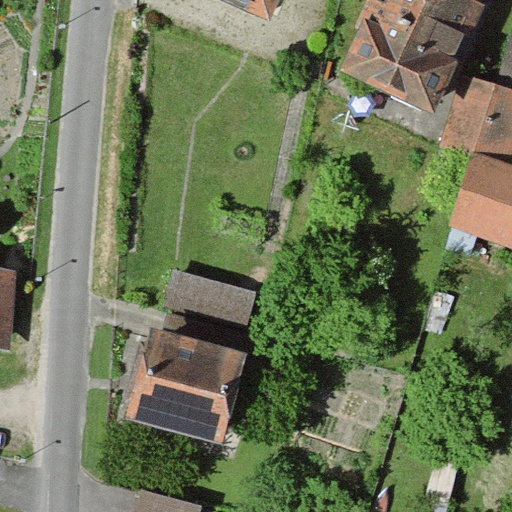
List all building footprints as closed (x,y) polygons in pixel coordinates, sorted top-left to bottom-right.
[(277,0),(223,0),(267,21),(277,0)] [(470,2),(465,0),(370,0),(355,35),(367,40),(351,77),(433,112),(462,46),(452,42),(470,2)] [(511,181),(511,34),(493,88),(472,153),(448,227),(511,248),(511,183),(511,181)] [(472,153),(493,88),(468,80),(447,144),(472,153)] [(165,298),(220,310),(228,273),(174,261),(165,298)] [(11,272),(0,269),(0,343),(8,344),(11,272)] [(267,340),(168,317),(164,333),(151,329),(130,420),(222,442),(241,360),(261,365),(267,340)] [(193,511),(195,507),(139,494),(133,511),(193,511)]
